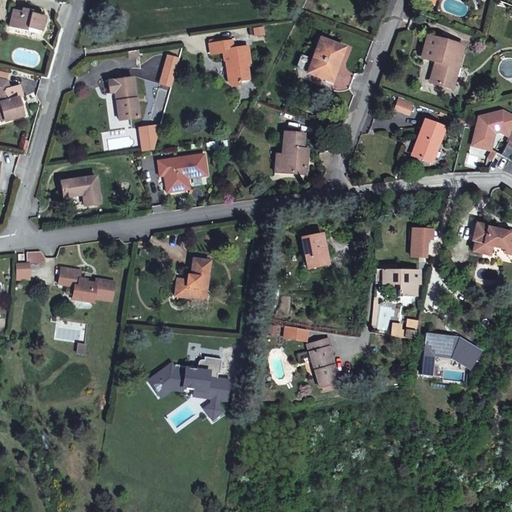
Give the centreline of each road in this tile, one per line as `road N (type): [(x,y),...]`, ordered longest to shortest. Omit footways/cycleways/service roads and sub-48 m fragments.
road 1 (residential): [(12,239),(333,195)]
road 2 (residential): [(84,0),(12,239)]
road 3 (unclassified): [(399,0),(333,195)]
road 4 (residential): [(333,195),(457,179),(511,182)]
road 5 (unknown): [(224,27),(67,46)]
